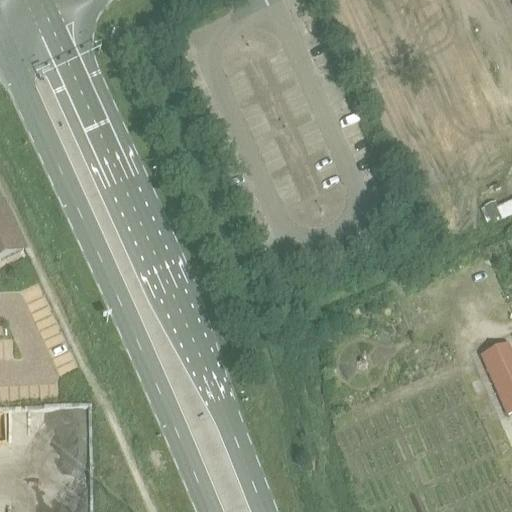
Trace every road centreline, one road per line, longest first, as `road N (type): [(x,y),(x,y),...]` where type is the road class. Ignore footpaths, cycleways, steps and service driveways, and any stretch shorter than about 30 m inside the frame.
road 1 (secondary): [(263,511),(46,15)]
road 2 (secondary): [(2,32),(215,511)]
